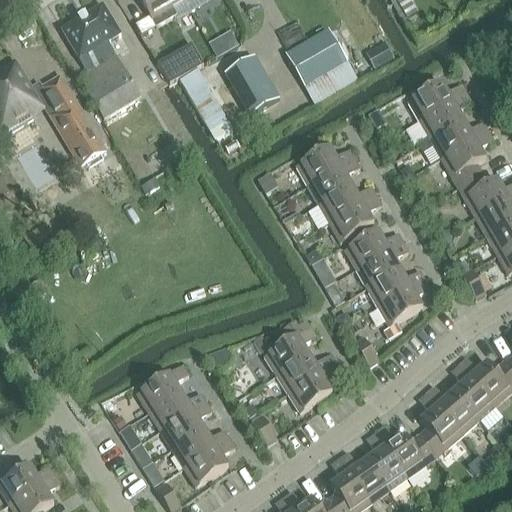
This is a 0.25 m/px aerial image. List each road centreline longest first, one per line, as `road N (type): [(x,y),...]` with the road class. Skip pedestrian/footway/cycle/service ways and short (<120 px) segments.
road 1 (residential): [(232,511),(511,298)]
road 2 (residential): [(67,423),(0,317)]
